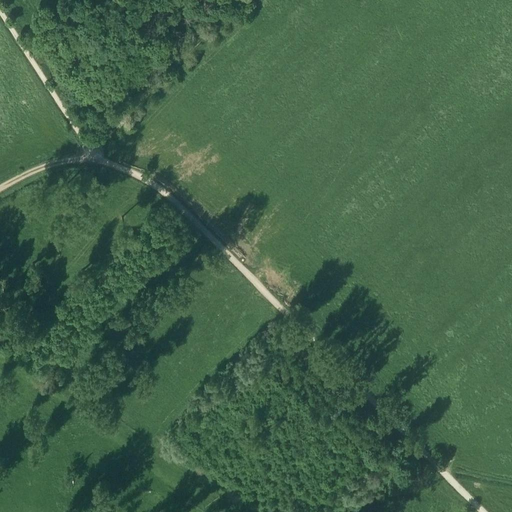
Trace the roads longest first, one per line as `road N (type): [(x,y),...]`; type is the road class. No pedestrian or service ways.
road 1 (track): [(483,511),(140,173),(93,158),(0,12)]
road 2 (track): [(89,152),(242,0)]
